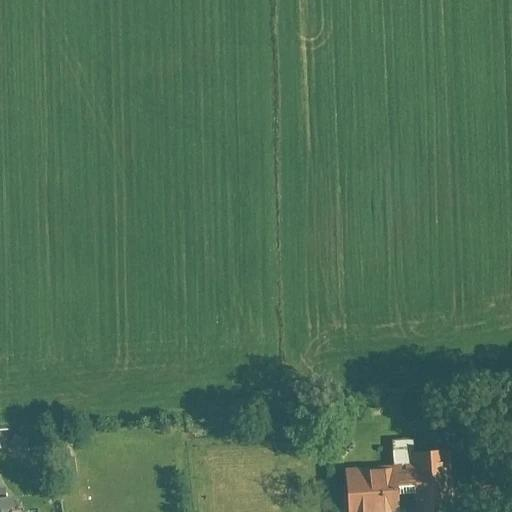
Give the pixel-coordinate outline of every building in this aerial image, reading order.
[(19,455),(28,441),(14,433),(6,448),(19,455)] [(446,511),(440,448),(408,451),(409,462),(412,493),(413,511),(446,511)] [(74,473),(71,455),(59,457),(62,474),(74,473)] [(392,463),(395,494),(412,493),(409,462),(392,463)] [(392,463),(343,468),(346,511),(392,511),(397,511),(395,494),(392,463)] [(0,511),(8,511),(7,501),(6,492),(0,492),(0,511)]
